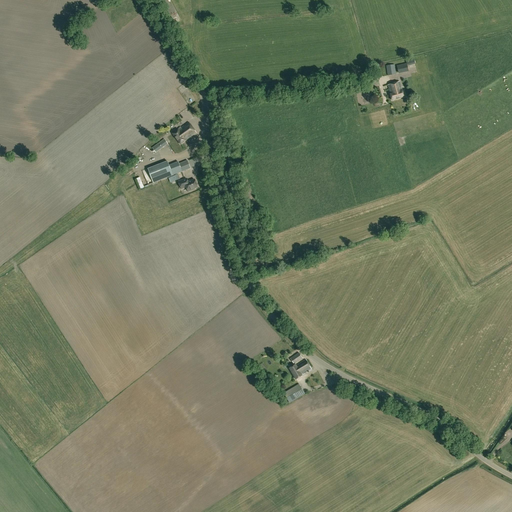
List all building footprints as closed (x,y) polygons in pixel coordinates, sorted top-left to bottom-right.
[(388,75),(396,73),(394,64),(386,65),(388,75)] [(400,82),(387,85),(392,100),(404,97),(400,82)] [(387,110),(360,116),(363,126),(389,120),(387,110)] [(178,129),(173,133),(180,144),(197,133),(189,122),(178,130),(178,129)] [(164,139),(152,147),(156,152),(168,144),(164,139)] [(169,166),(167,161),(148,169),(154,183),(190,168),(187,161),(179,164),(178,162),(169,166)] [(195,188),(198,187),(195,180),(188,182),(187,179),(179,182),(182,189),(187,187),(188,192),(195,189),(195,188)] [(290,359),(294,364),(303,358),(299,353),(298,353),(290,359)] [(311,369),(306,360),(296,365),(290,368),(296,379),(302,376),(302,375),(311,369)] [(289,403),(304,394),(299,384),(283,393),(289,403)]
